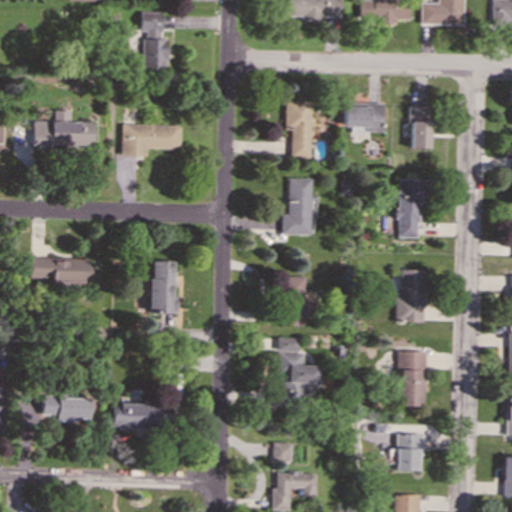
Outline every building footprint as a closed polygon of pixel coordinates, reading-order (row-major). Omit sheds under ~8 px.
[(337,17),(337,0),(284,0),(284,16),(337,17)] [(358,0),(358,20),(406,19),(406,0),(358,0)] [(460,0),(435,0),(435,2),(418,2),(417,23),(460,24),(460,0)] [(507,19),(511,19),(511,0),(489,0),(489,23),(507,24),(507,19)] [(158,12),(137,11),(137,30),(140,30),(140,66),(163,67),(164,38),(158,38),(158,12)] [(308,100),(281,100),(281,129),(287,129),(287,157),(306,157),(308,100)] [(341,125),(361,126),(361,130),(379,130),(380,101),(353,100),(353,104),(341,104),(341,125)] [(427,105),(408,105),(407,147),(426,147),(427,105)] [(29,120),(29,145),(89,145),(89,121),(66,121),(66,110),(51,110),(51,120),(29,120)] [(118,154),(142,155),(143,147),(176,148),(177,125),(119,123),(118,154)] [(278,233),(307,233),(308,177),(284,177),(284,213),(278,213),(278,233)] [(394,236),(415,237),(416,199),(423,199),(423,179),(396,178),(394,236)] [(48,282),(86,282),(86,258),(26,258),(26,277),(48,277),(48,282)] [(174,312),(174,296),(171,296),(171,260),(147,260),(146,307),(155,307),(155,312),(174,312)] [(397,296),(393,296),(392,320),(421,321),(422,269),(398,268),(397,296)] [(280,324),(300,324),(300,315),(309,316),(310,301),(301,301),(302,276),(281,275),(280,324)] [(315,365),(300,365),(300,351),(295,351),(295,337),(272,337),(272,406),(289,406),(289,392),(301,392),(301,383),(315,383),(315,365)] [(422,350),(395,350),(394,404),(420,405),(422,350)] [(88,397),(39,396),(38,419),(87,420),(88,397)] [(511,434),(511,397),(501,397),(502,434),(511,434)] [(109,427),(165,426),(165,403),(109,403),(109,427)] [(393,470),(415,470),(415,456),(419,456),(420,433),(394,432),(393,470)] [(289,442),(269,441),(268,461),(288,462),(289,442)] [(511,456),(500,456),(499,495),(511,495),(511,456)] [(313,472),(273,471),(272,487),(268,487),(268,509),(285,510),(286,488),(299,488),(299,496),(312,496),(313,472)] [(416,511),(416,494),(392,493),(391,511),(416,511)]
